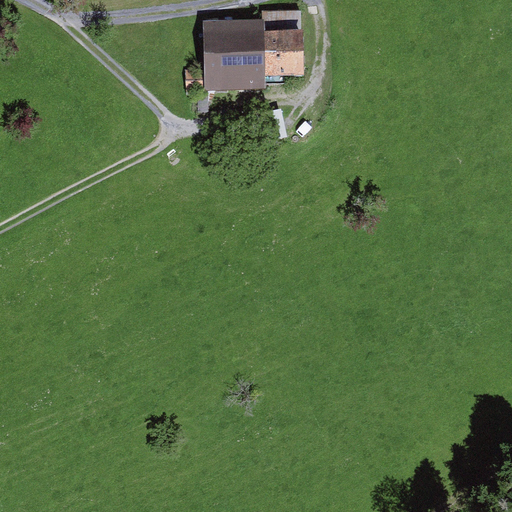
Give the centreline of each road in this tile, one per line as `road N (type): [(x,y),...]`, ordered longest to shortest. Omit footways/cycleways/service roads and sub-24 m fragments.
road 1 (track): [(68,22),(169,120),(171,135),(162,149),(0,231)]
road 2 (track): [(247,0),(68,22)]
